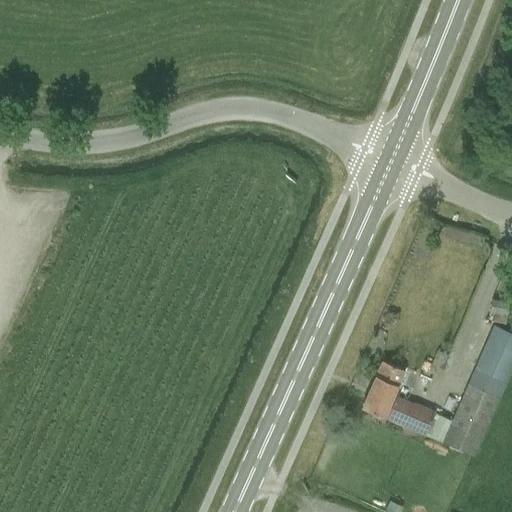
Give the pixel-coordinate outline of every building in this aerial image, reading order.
[(508,314),(509,303),(492,300),(490,311),(508,314)] [(438,351),(432,365),(442,369),(448,355),(438,351)] [(404,370),(382,361),(361,408),(383,417),(384,414),(405,423),(405,425),(425,434),(435,412),(415,403),(414,405),(393,395),(404,370)] [(474,457),(499,399),(466,384),(442,443),(474,457)] [(385,511),(399,511),(402,507),(390,502),(385,511)]
